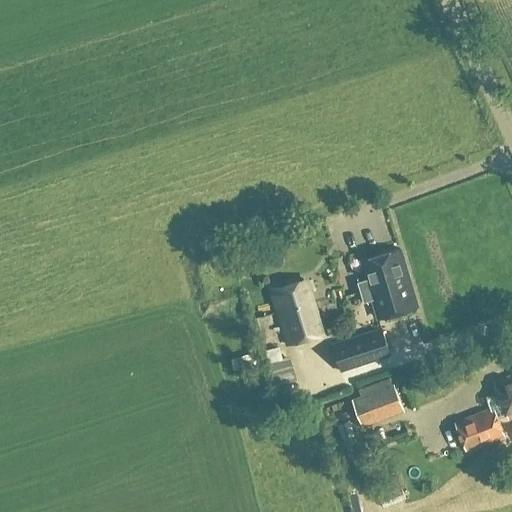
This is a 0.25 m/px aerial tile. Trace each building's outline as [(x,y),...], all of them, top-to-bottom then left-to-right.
[(257,253),(262,275),(302,267),(298,245),(257,253)] [(360,292),(408,278),(400,249),(361,261),(367,279),(357,282),(360,292)] [(417,307),(408,278),(360,292),(363,303),(373,300),(379,318),(417,307)] [(302,281),(271,291),(287,345),(318,336),(302,281)] [(382,329),(333,345),(342,373),(391,357),(382,329)] [(279,347),(266,351),(269,364),(268,364),(274,386),(288,383),(283,361),(279,347)] [(251,349),(232,355),(235,366),(254,360),(251,349)] [(511,419),(511,376),(494,383),(498,394),(492,396),(488,404),(491,410),(455,424),(466,451),(505,438),(498,419),(505,416),(507,421),(511,419)] [(363,428),(404,412),(391,377),(358,390),(361,396),(352,400),(363,428)] [(342,405),(322,408),(324,421),(344,418),(342,405)]
